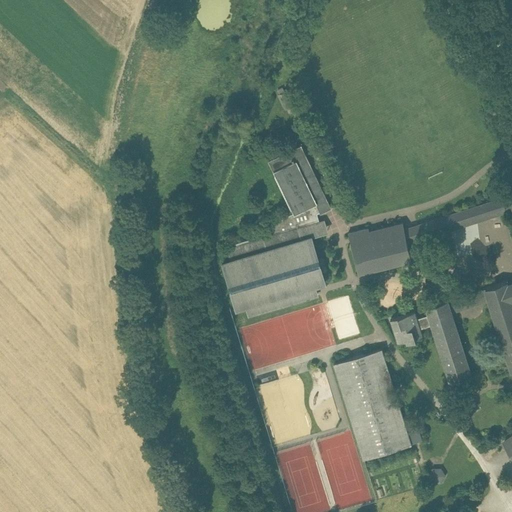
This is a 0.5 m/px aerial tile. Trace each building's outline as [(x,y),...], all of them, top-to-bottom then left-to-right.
[(289,90),(285,91),(284,89),(283,90),(282,87),(277,89),(280,94),(279,94),(286,108),(296,103),(289,90)] [(511,194),(405,229),(408,243),(415,240),(415,241),(421,239),(421,238),(511,209),(511,285),(508,287),(506,281),(486,288),(486,289),(448,301),(448,300),(427,306),(429,312),(432,322),(451,381),(471,374),(451,311),(489,299),(509,362),(511,372),(511,371),(511,194)] [(290,213),(267,224),(270,232),(235,242),(236,245),(228,248),(231,259),(222,262),(235,307),(249,303),(252,313),(313,295),(309,285),(323,281),(310,236),(324,231),(321,221),(319,221),(316,213),(319,211),(315,203),(316,203),(315,201),(290,213)] [(412,259),(408,243),(405,229),(403,222),(368,231),(367,227),(348,232),(357,272),(367,270),(367,269),(411,259),(412,259)] [(416,309),(408,311),(408,309),(398,312),(399,315),(391,318),(398,340),(406,337),(406,338),(423,333),(421,326),(432,322),(429,312),(418,316),(416,309)] [(406,424),(382,347),(334,362),(364,458),(412,443),(412,442),(421,439),(416,421),(406,424)] [(511,436),(503,442),(511,454),(511,436)] [(441,467),(433,468),(429,475),(433,482),(441,481),(445,474),(441,467)]
